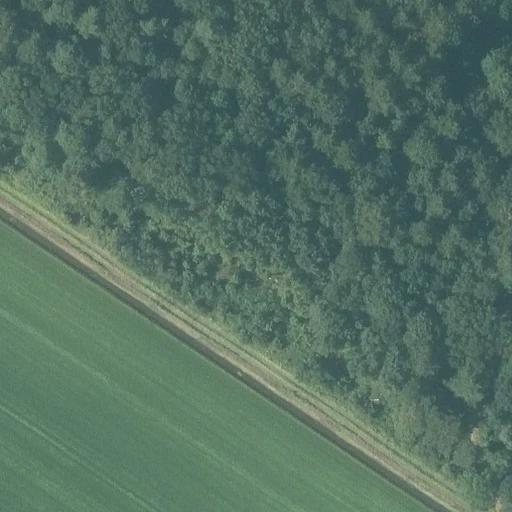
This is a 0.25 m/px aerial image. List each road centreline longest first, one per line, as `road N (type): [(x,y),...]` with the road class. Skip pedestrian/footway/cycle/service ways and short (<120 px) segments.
road 1 (track): [(474,511),(0,194)]
road 2 (track): [(219,0),(511,196)]
road 3 (track): [(498,511),(472,439),(472,416),(482,368),(511,309)]
